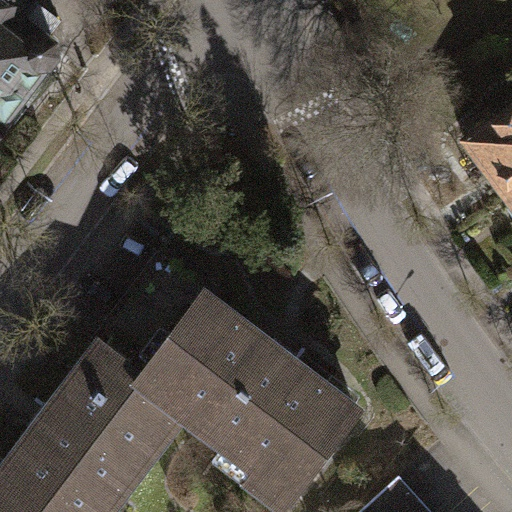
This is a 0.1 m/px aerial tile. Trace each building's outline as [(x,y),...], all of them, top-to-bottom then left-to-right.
[(0,0),(0,125),(57,46),(16,16),(27,0),(0,0)] [(511,103),(464,139),(503,193),(511,186),(511,103)] [(511,186),(503,193),(511,204),(511,186)] [(140,374),(204,292),(211,282),(166,248),(148,271),(143,267),(90,336),(96,341),(140,374)] [(204,292),(140,374),(181,405),(255,463),(244,477),(281,506),(356,410),(204,292)] [(100,511),(181,405),(140,374),(96,341),(0,469),(0,508),(5,511),(100,511)] [(432,511),(397,471),(355,511),(432,511)]
